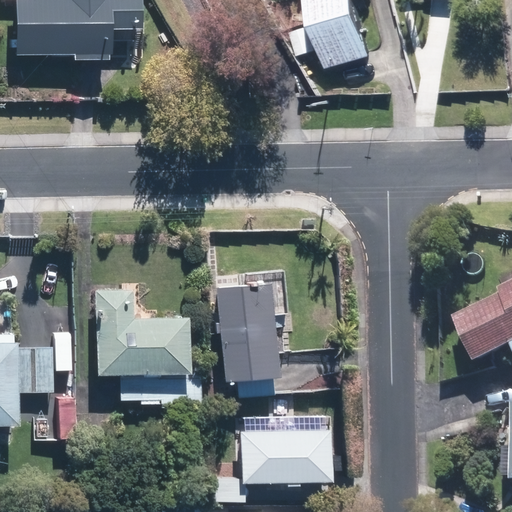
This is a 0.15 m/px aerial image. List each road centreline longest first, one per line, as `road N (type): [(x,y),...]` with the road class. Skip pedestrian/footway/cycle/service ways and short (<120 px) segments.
road 1 (residential): [(0,174),(385,167)]
road 2 (residential): [(385,167),(393,511)]
road 3 (residential): [(385,167),(511,164)]
